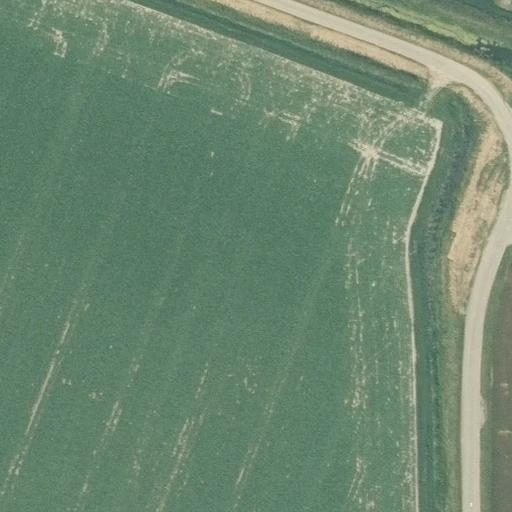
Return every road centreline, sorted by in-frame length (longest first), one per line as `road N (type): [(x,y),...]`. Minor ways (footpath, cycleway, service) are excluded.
road 1 (unclassified): [(473,511),(474,334),(505,223)]
road 2 (unclassified): [(511,133),(492,99),(460,72),(263,0)]
